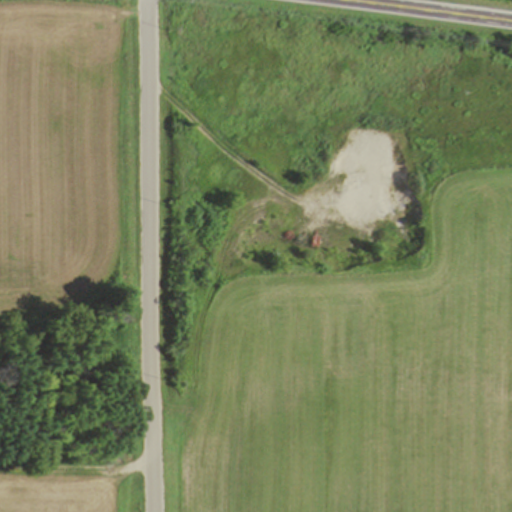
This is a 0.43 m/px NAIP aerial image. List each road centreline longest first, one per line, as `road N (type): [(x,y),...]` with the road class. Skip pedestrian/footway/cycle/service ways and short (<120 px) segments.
road 1 (residential): [(154,511),(148,0)]
road 2 (secondary): [(342,0),(511,21)]
